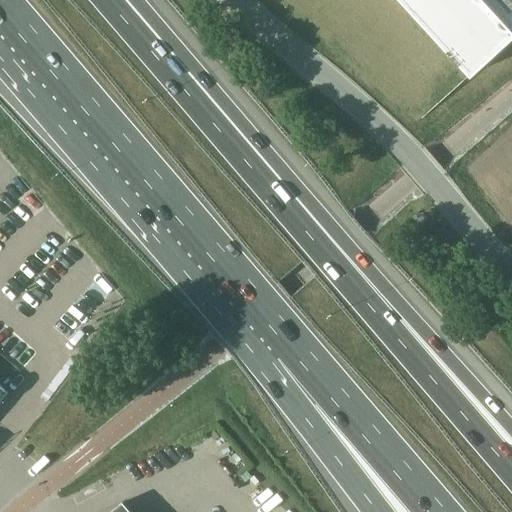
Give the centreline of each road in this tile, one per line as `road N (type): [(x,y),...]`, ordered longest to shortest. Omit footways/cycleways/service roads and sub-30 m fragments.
road 1 (motorway): [(511,470),(106,0)]
road 2 (motorway): [(511,424),(249,130),(107,0)]
road 3 (motorway): [(0,0),(292,340)]
road 4 (unclassified): [(233,0),(379,122),(511,272)]
road 5 (motorway): [(292,340),(439,511)]
road 6 (motorway): [(292,340),(391,511)]
